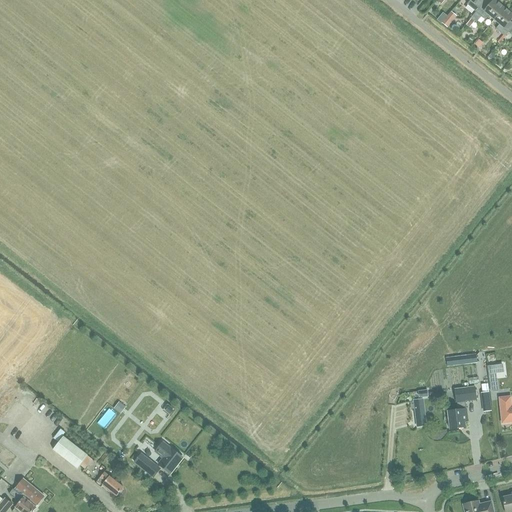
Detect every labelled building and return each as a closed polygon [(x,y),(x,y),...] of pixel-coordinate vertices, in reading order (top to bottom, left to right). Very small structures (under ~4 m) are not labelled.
[(466,6),(476,13),(485,2),(482,0),(468,0),(470,1),(466,6)] [(488,17),(494,21),(504,10),(494,1),(490,6),(485,2),(476,13),(485,21),(488,17)] [(511,16),(504,10),(494,21),(499,26),(495,30),(502,36),(497,42),(500,44),(508,34),(511,29),(511,24),(510,22),(511,19),(511,16)] [(452,13),(442,25),(447,29),(456,18),(456,17),(452,13)] [(471,19),(466,25),(470,28),(475,22),(471,19)] [(475,44),(474,45),(479,49),(483,45),(478,41),(475,44)] [(476,354),(446,359),(447,367),(478,363),(476,354)] [(448,412),(450,430),(466,428),(465,421),(468,421),(467,410),(466,410),(465,402),(477,400),(475,387),(454,390),(456,403),(457,403),(458,411),(448,412)] [(511,406),(511,407),(510,398),(500,399),(503,423),(511,422),(511,421),(511,406)] [(423,400),(414,401),(415,414),(417,427),(426,426),(423,404),(423,400)] [(119,403),(115,409),(120,413),(121,414),(125,408),(119,403)] [(78,470),(89,457),(65,438),(54,451),(78,470)] [(171,449),(163,443),(156,452),(164,458),(159,465),(171,474),(183,458),(171,449)] [(154,478),(160,469),(142,454),(135,463),(154,478)] [(117,497),(124,488),(106,473),(97,484),(102,488),(105,486),(117,497)] [(13,489),(10,493),(20,502),(15,508),(16,508),(12,511),(33,511),(36,508),(35,507),(44,496),(23,479),(14,490),(13,489)] [(511,511),(511,495),(502,498),(505,511),(511,511)] [(0,511),(1,511),(5,511),(13,503),(6,498),(0,504),(0,511)] [(478,502),(463,505),(465,511),(493,511),(491,503),(483,504),(483,506),(479,507),(478,502)]
